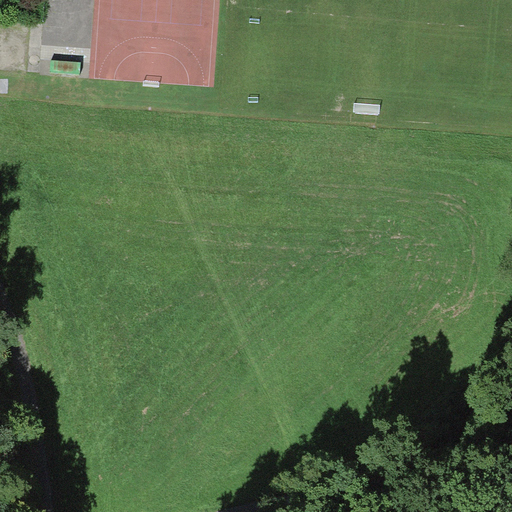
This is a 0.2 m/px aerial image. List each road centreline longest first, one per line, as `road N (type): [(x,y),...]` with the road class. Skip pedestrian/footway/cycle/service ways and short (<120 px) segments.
road 1 (track): [(235,511),(511,455)]
road 2 (track): [(0,311),(63,511)]
